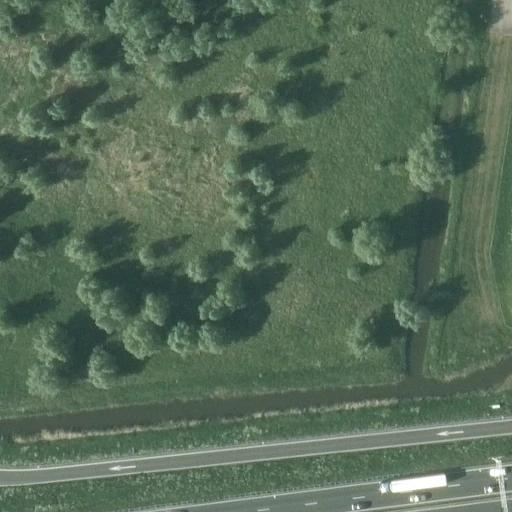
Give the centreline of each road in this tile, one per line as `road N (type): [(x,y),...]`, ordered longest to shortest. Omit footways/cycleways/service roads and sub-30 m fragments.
road 1 (motorway): [(511,429),(0,480)]
road 2 (motorway): [(511,475),(244,511)]
